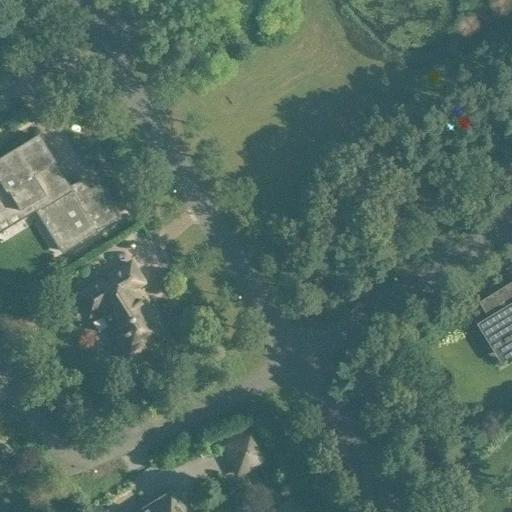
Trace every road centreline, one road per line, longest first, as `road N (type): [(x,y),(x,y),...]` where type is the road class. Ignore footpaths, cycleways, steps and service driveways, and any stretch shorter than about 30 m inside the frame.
road 1 (residential): [(296,357),(103,37)]
road 2 (residential): [(0,361),(73,459),(153,430),(296,357)]
road 3 (residential): [(296,357),(511,225)]
road 4 (residential): [(390,511),(296,357)]
road 5 (residential): [(0,99),(103,37)]
